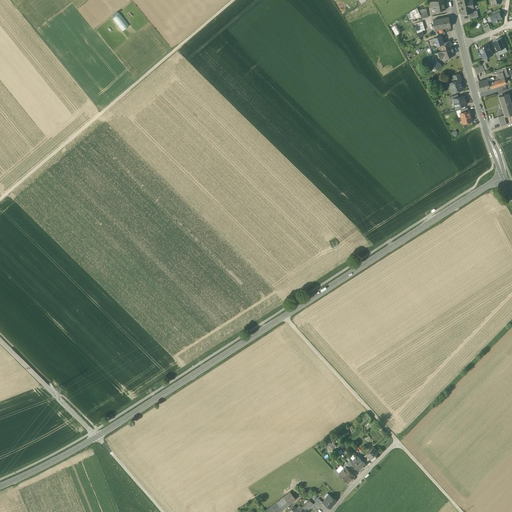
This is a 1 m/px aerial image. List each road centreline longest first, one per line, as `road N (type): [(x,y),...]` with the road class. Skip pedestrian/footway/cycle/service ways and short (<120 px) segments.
road 1 (tertiary): [(96,436),(502,175)]
road 2 (track): [(0,199),(233,0)]
road 3 (track): [(460,511),(284,315)]
road 4 (tertiary): [(462,44),(502,175)]
road 5 (unclassified): [(0,341),(96,436)]
